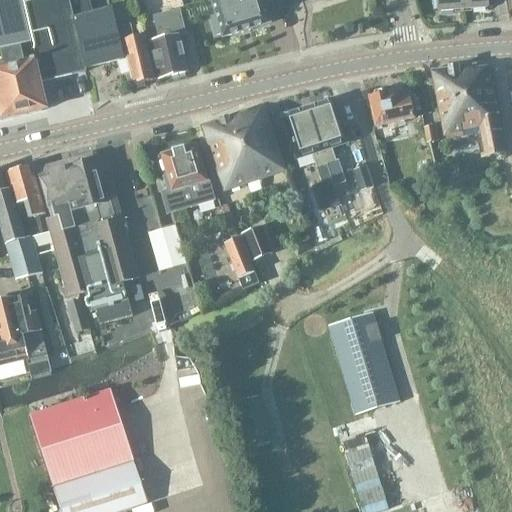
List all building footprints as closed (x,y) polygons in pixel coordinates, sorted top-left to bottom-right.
[(0,0),(0,120),(43,111),(37,83),(85,72),(68,0),(0,0)] [(88,0),(68,0),(85,70),(123,60),(118,43),(122,42),(130,74),(128,75),(126,77),(127,84),(130,85),(132,85),(133,86),(154,81),(143,36),(133,39),(130,25),(115,29),(110,9),(92,14),(88,0)] [(221,34),(222,38),(268,24),(263,7),(278,2),(277,0),(210,0),(216,17),(210,19),(216,36),(221,34)] [(436,0),(438,12),(462,10),(461,0),(436,0)] [(461,0),(462,10),(487,9),(486,0),(461,0)] [(149,42),(158,80),(186,73),(178,36),(184,35),(178,12),(154,18),(159,40),(149,42)] [(448,69),(430,71),(443,135),(444,140),(476,134),(481,158),(506,154),(489,68),(475,69),(475,66),(457,68),(457,67),(448,68),(448,69)] [(372,96),(368,97),(374,127),(392,123),(395,136),(407,133),(405,121),(414,119),(409,96),(398,99),(396,91),(383,94),(380,91),(374,93),(372,96)] [(307,108),(326,166),(333,187),(346,182),(338,160),(335,161),(331,149),(348,143),(334,102),(334,100),(331,101),(332,101),(313,107),(313,106),(307,108)] [(316,169),(326,166),(307,108),(301,110),(301,111),(283,117),(281,117),(282,119),(296,160),(312,155),(316,168),(316,169)] [(225,196),(286,175),(264,110),(247,116),(245,112),(201,128),(225,196)] [(162,178),(166,191),(160,193),(166,216),(215,202),(209,180),(206,181),(196,146),(183,149),(172,152),(160,156),(167,177),(162,178)] [(46,220),(64,289),(67,298),(84,293),(90,313),(96,311),(100,325),(132,316),(123,283),(137,279),(113,191),(105,187),(101,188),(93,160),(38,176),(51,219),(46,220)] [(365,212),(381,205),(362,160),(346,167),(365,212)] [(14,173),(2,176),(11,206),(20,204),(26,225),(28,229),(31,238),(43,234),(38,217),(45,215),(33,171),(32,168),(24,170),(21,168),(15,169),(15,170),(14,173)] [(1,170),(0,170),(0,229),(5,246),(15,281),(27,278),(42,274),(31,238),(28,229),(26,225),(20,204),(11,206),(2,176),(1,170)] [(511,199),(484,200),(484,226),(511,225),(511,199)] [(239,231),(252,259),(273,250),(260,221),(239,231)] [(294,239),(298,252),(315,247),(311,234),(294,239)] [(224,246),(237,279),(252,273),(239,240),(224,246)] [(0,362),(25,357),(27,366),(47,361),(40,330),(33,332),(24,297),(13,300),(13,299),(4,301),(2,299),(0,299),(0,362)] [(74,334),(88,330),(80,299),(66,303),(74,334)] [(400,403),(383,347),(373,314),(327,328),(355,419),(376,412),(400,403)] [(30,417),(53,487),(60,511),(122,511),(147,504),(110,391),(30,417)] [(226,406),(237,453),(269,444),(258,397),(226,406)] [(161,491),(161,511),(196,511),(196,506),(210,506),(210,490),(161,491)]
